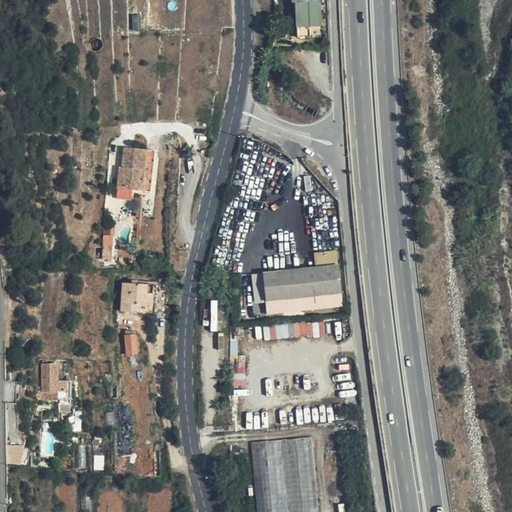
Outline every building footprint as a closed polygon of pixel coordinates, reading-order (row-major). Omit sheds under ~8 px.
[(310,27),(314,27),(313,0),(291,0),(292,2),(295,2),(298,37),(310,37),(310,27)] [(135,15),(135,29),(143,29),(142,14),(135,15)] [(144,177),(147,150),(124,147),(122,167),(119,166),(116,197),(130,199),(131,190),(144,191),(146,178),(144,177)] [(104,236),(106,258),(115,258),(113,235),(104,236)] [(316,266),(334,265),(333,251),(314,253),(316,266)] [(338,306),(342,306),(338,264),(334,265),(338,306)] [(267,314),(338,306),(334,265),(316,266),(263,272),(266,302),(267,314)] [(266,302),(263,272),(252,273),(255,303),(266,302)] [(154,285),(123,283),(121,311),(141,312),(141,305),(152,305),(154,285)] [(320,321),(265,324),(266,338),(320,335),(320,321)] [(140,353),(138,333),(127,334),(128,354),(140,353)] [(42,391),(58,391),(66,391),(66,381),(59,381),(58,363),(42,363),(42,391)] [(58,391),(42,391),(39,391),(39,400),(57,400),(58,391)] [(319,511),(312,437),(252,442),(258,511),(319,511)] [(86,439),(71,439),(72,469),(87,469),(86,439)] [(23,446),(8,444),(8,463),(22,465),(23,446)] [(104,455),(93,456),(93,469),(104,469),(104,455)] [(90,511),(90,488),(81,488),(80,511),(90,511)]
